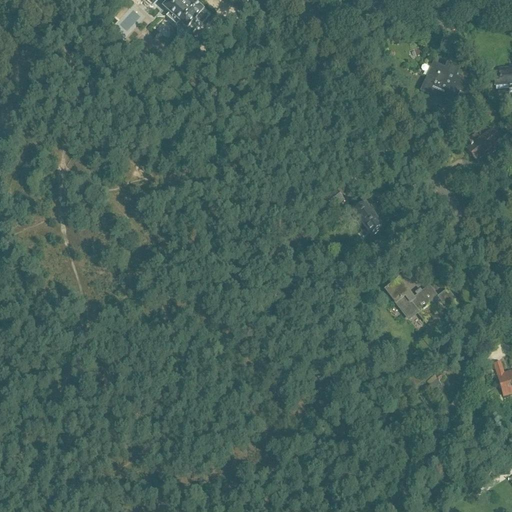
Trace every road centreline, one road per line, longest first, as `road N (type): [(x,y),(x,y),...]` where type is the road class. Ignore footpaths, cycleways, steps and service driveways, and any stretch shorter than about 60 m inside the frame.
road 1 (tertiary): [(511,280),(307,16)]
road 2 (unclassified): [(511,6),(307,16)]
